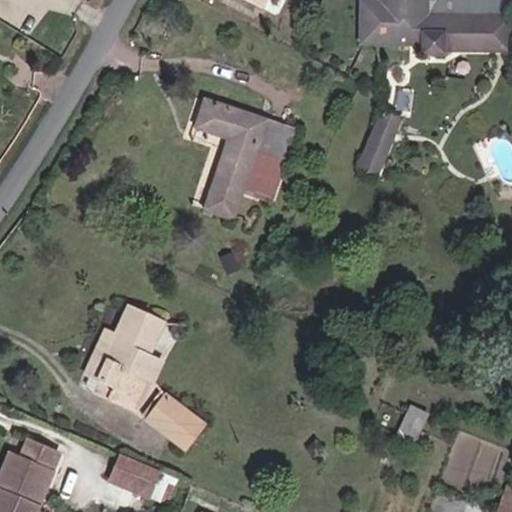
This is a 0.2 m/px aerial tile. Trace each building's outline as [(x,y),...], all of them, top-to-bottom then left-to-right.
[(245,0),(273,9),(275,0),(245,0)] [(502,4),(448,0),(374,0),(374,12),(357,10),(356,26),(418,30),(418,41),(443,42),(443,31),(500,35),(502,4)] [(356,0),(357,10),(374,12),(374,0),(356,0)] [(263,185),(284,120),(196,91),(187,118),(221,130),(200,199),(224,207),(234,176),(263,185)] [(370,157),(393,167),(413,118),(392,109),(370,157)] [(110,382),(105,396),(131,407),(143,377),(146,378),(155,357),(141,351),(155,318),(120,304),(108,333),(98,329),(83,371),(110,382)] [(110,382),(83,371),(79,381),(88,390),(105,396),(110,382)] [(161,415),(154,424),(185,448),(203,422),(169,396),(157,412),(161,415)] [(418,440),(430,410),(411,403),(399,433),(418,440)] [(150,421),(154,424),(161,415),(157,412),(150,421)] [(19,511),(28,490),(48,434),(19,424),(13,443),(0,438),(0,511),(19,511)] [(139,494),(152,463),(111,447),(99,478),(139,494)] [(157,501),(170,471),(152,463),(139,494),(157,501)] [(34,511),(41,494),(28,490),(19,511),(34,511)] [(499,511),(511,511),(511,496),(506,494),(499,511)] [(228,511),(194,502),(190,511),(228,511)]
